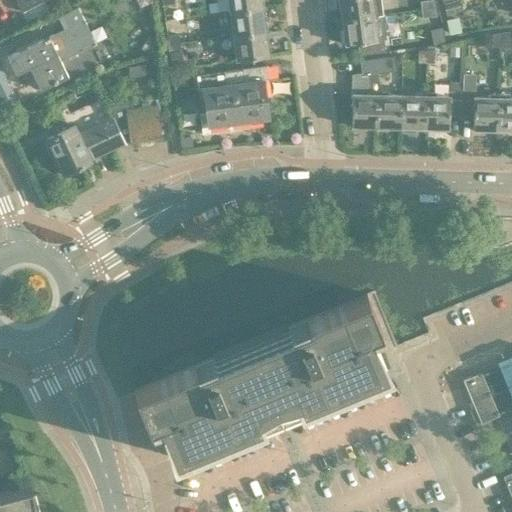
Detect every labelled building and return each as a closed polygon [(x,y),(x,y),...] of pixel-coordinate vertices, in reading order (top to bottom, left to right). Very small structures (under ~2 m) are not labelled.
[(15,0),(21,12),(45,0),(15,0)] [(227,0),(229,12),(262,8),(261,0),(227,0)] [(338,0),(341,20),(374,16),(382,15),(380,0),(338,0)] [(421,9),(434,7),(432,0),(428,0),(420,1),(421,9)] [(458,1),(444,4),(447,13),(460,10),(458,1)] [(436,15),(434,7),(421,9),(422,17),(436,15)] [(63,29),(7,56),(15,75),(33,66),(43,87),(39,88),(40,90),(68,76),(60,61),(95,44),(78,8),(56,18),(57,19),(58,18),(63,29)] [(265,31),(262,8),(229,12),(232,36),(265,31)] [(374,16),(341,20),(344,45),(357,43),(359,55),(384,51),(382,38),(385,38),(382,15),(374,16)] [(456,19),(447,21),(450,34),(459,32),(456,19)] [(269,56),(265,31),(232,36),(236,60),(269,56)] [(508,31),(500,33),(500,47),(507,47),(508,31)] [(491,47),(500,47),(500,33),(492,34),(491,47)] [(167,36),(168,44),(179,43),(178,34),(167,36)] [(181,51),(179,43),(168,44),(169,53),(181,51)] [(424,62),(424,49),(416,49),(416,61),(424,62)] [(432,50),(424,49),(424,62),(432,62),(432,50)] [(352,94),(351,127),(376,127),(376,94),(377,72),(386,71),(394,70),(392,56),(384,57),(359,60),(362,74),(352,75),(352,94)] [(266,65),(194,75),(202,134),(249,128),(248,120),(268,117),(265,95),(270,95),(266,65)] [(143,66),(131,68),(133,80),(145,78),(143,66)] [(460,117),(461,91),(448,91),(448,96),(424,95),(423,129),(448,129),(448,117),(460,117)] [(497,131),(498,97),(474,97),(474,91),(461,91),(460,117),(473,117),(472,130),(497,131)] [(376,127),(399,128),(400,95),(376,94),(376,127)] [(423,129),(424,95),(400,95),(399,128),(423,129)] [(511,131),(511,97),(498,97),(497,131),(511,131)] [(107,109),(111,118),(77,133),(74,125),(46,138),(63,174),(79,167),(91,161),(90,160),(124,143),(130,141),(130,142),(160,138),(155,100),(116,105),(107,109)] [(189,136),(179,137),(180,148),(191,147),(189,136)] [(213,359),(213,358),(134,391),(147,424),(157,420),(173,458),(260,422),(255,411),(295,395),(299,406),(386,370),(370,332),(380,328),(366,294),(287,327),(288,328),(292,326),(294,330),(210,365),(208,361),(213,359)] [(481,373),(462,381),(474,410),(469,412),(475,428),(490,422),(489,420),(499,416),(481,373)] [(511,472),(502,477),(511,501),(511,472)] [(39,511),(35,494),(32,495),(31,485),(0,493),(0,511),(39,511)]
